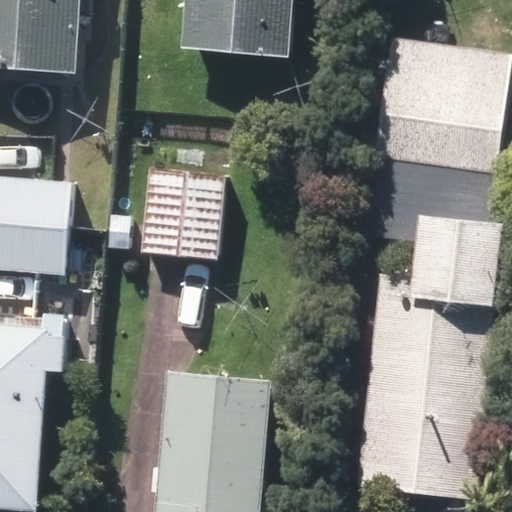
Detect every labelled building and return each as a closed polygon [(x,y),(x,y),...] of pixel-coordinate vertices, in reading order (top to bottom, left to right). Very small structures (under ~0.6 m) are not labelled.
[(0,0),(0,76),(76,81),(81,2),(91,2),(91,0),(0,0)] [(202,96),(250,100),(253,62),(289,64),(293,0),(188,0),(184,56),(205,58),(202,96)] [(330,158),(496,183),(511,74),(511,62),(390,45),(386,80),(342,73),(330,158)] [(143,261),(219,268),(228,182),(152,175),(143,261)] [(0,277),(65,283),(74,192),(0,185),(0,277)] [(360,495),(475,508),(502,236),(421,229),(415,288),(382,284),(360,495)] [(0,511),(38,511),(48,379),(64,380),(67,336),(0,331),(0,511)] [(157,511),(261,511),(273,390),(168,381),(157,511)]
